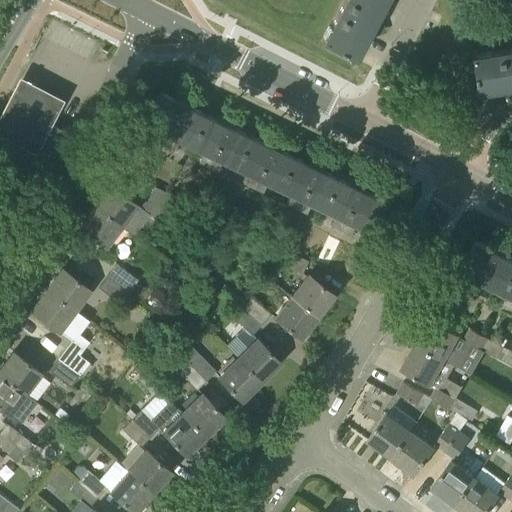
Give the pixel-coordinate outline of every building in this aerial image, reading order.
[(377,35),(383,22),(376,19),(385,0),(343,0),(322,41),(355,58),(370,31),(377,35)] [(511,49),(476,55),(482,92),(511,86),(511,49)] [(0,112),(0,129),(22,140),(38,149),(52,124),(67,94),(21,72),(0,112)] [(189,144),(204,114),(194,109),(196,104),(177,95),(175,100),(160,93),(145,123),(189,144)] [(216,119),(204,114),(189,144),(233,166),(248,135),(234,128),(237,123),(218,114),(216,119)] [(68,133),(67,133),(53,125),(53,124),(52,124),(38,149),(22,140),(9,166),(26,175),(28,171),(43,178),(50,165),(53,167),(70,133),(69,133),(68,133)] [(263,142),(248,135),(233,166),(278,187),(292,156),(281,151),(284,146),(265,137),(263,142)] [(306,163),(292,156),(278,187),(322,208),(336,177),(325,172),(327,167),(309,158),(306,163)] [(369,187),(354,180),(350,178),(347,183),(336,177),(322,208),(366,229),(381,199),(366,192),(369,187)] [(110,184),(94,204),(122,225),(134,234),(149,213),(110,184)] [(171,211),(177,198),(155,187),(148,200),(171,211)] [(186,198),(194,202),(198,194),(189,190),(186,198)] [(105,246),(122,225),(94,204),(78,225),(105,246)] [(223,208),(216,205),(213,213),(219,216),(223,208)] [(272,232),(265,228),(261,235),(269,239),(272,232)] [(286,248),(289,240),(278,234),(274,242),(286,248)] [(511,257),(509,256),(511,251),(493,242),(491,247),(476,239),(461,269),(505,291),(511,277),(511,257)] [(302,273),(308,261),(307,261),(299,257),(286,251),(281,262),(302,273)] [(299,256),(299,257),(307,261),(310,256),(301,252),(299,256)] [(138,279),(117,262),(107,275),(128,291),(138,279)] [(47,289),(74,309),(90,289),(63,268),(47,289)] [(308,274),(291,295),(317,316),(334,294),(308,274)] [(107,275),(98,287),(119,303),(128,291),(107,275)] [(58,330),(73,341),(88,320),(74,309),(47,289),(31,310),(58,330)] [(301,337),(317,316),(291,295),(274,317),(301,337)] [(242,307),(260,323),(270,313),(251,296),(242,307)] [(260,323),(242,307),(233,317),(251,333),(260,323)] [(417,342),(444,358),(452,345),(455,347),(462,335),(431,318),(417,342)] [(504,346),(471,327),(464,339),(497,358),(504,346)] [(238,357),(261,380),(280,361),(257,338),(238,357)] [(176,349),(189,362),(206,380),(216,370),(186,339),(176,349)] [(444,358),(417,342),(402,368),(434,386),(441,373),(437,371),(444,358)] [(58,358),(79,374),(89,362),(67,346),(58,358)] [(0,368),(0,374),(25,393),(41,372),(13,351),(0,368)] [(261,380),(238,357),(218,376),(241,400),(261,380)] [(79,374),(58,358),(49,370),(70,386),(79,374)] [(206,380),(189,362),(178,372),(195,390),(206,380)] [(25,393),(0,374),(0,406),(21,423),(37,402),(25,393)] [(417,405),(424,393),(403,381),(397,393),(417,405)] [(437,387),(431,397),(458,412),(469,418),(475,408),(437,387)] [(182,411),(205,435),(225,416),(201,392),(182,411)] [(205,435),(182,411),(170,399),(152,419),(141,408),(131,418),(150,435),(159,425),(164,429),(162,431),(186,454),(205,435)] [(135,414),(130,409),(126,413),(131,418),(135,414)] [(435,443),(445,451),(461,429),(469,418),(458,412),(435,443)] [(392,457),(410,431),(387,413),(368,439),(392,457)] [(150,435),(131,418),(121,428),(140,446),(150,435)] [(0,433),(25,452),(33,442),(8,423),(0,433)] [(510,445),(511,440),(511,432),(501,426),(495,437),(510,445)] [(461,429),(445,451),(454,458),(470,438),(461,429)] [(410,431),(392,457),(415,473),(434,448),(410,431)] [(0,447),(18,461),(25,452),(0,433),(0,447)] [(128,470),(153,491),(170,471),(146,450),(128,470)] [(457,504),(475,477),(452,460),(432,486),(457,504)] [(84,466),(77,466),(71,472),(79,479),(88,469),(84,466)] [(79,479),(97,495),(107,485),(88,469),(79,479)] [(134,511),(153,491),(128,470),(110,491),(134,511)] [(510,498),(511,495),(511,473),(500,490),(510,498)] [(475,477),(457,504),(467,511),(485,511),(499,494),(475,477)] [(89,506),(97,495),(79,479),(69,490),(80,499),(88,506),(89,506)] [(0,511),(17,511),(20,510),(0,494),(0,511)]
